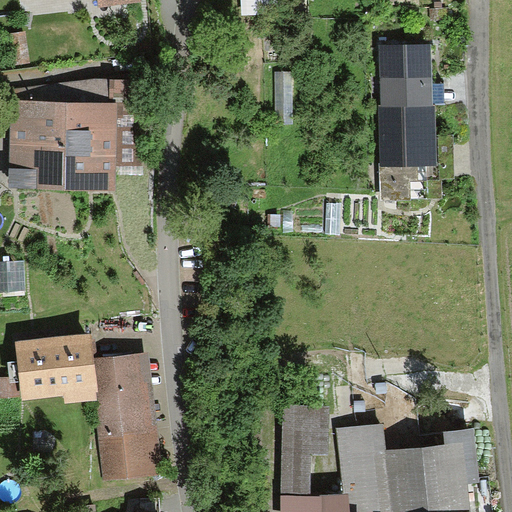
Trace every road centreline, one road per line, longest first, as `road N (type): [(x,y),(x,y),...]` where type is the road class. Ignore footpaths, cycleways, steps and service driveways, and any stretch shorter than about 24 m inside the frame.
road 1 (residential): [(194,511),(166,224),(186,0)]
road 2 (residential): [(508,511),(474,0)]
